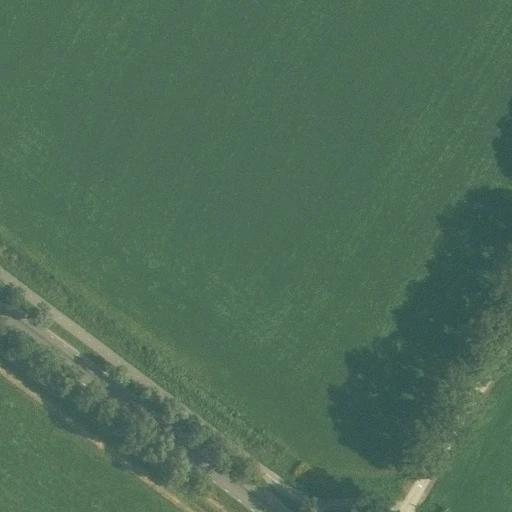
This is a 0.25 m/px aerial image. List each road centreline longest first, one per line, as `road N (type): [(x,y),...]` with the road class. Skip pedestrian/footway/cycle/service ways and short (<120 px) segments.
road 1 (secondary): [(0,312),(269,511)]
road 2 (unclassified): [(403,511),(511,326)]
